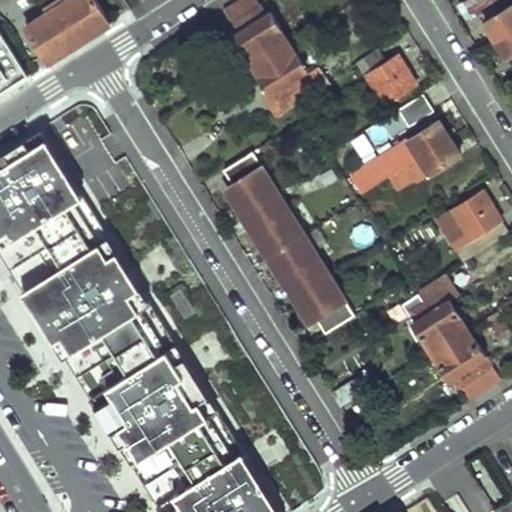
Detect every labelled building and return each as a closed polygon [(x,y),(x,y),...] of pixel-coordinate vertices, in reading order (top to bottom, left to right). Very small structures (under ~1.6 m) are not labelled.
[(100,0),(61,0),(23,25),(50,66),(86,42),(116,23),(100,0)] [(247,15),(271,54),(289,42),(271,12),(266,15),(256,0),(243,0),(239,3),(247,15)] [(460,0),(471,17),(499,0),(460,0)] [(247,15),(239,3),(227,11),(234,23),(247,15)] [(511,4),(485,22),(496,38),(511,28),(511,4)] [(235,35),(254,65),(271,54),(247,15),(234,23),(240,32),(235,35)] [(209,22),(185,37),(199,60),(223,45),(209,22)] [(511,28),(496,38),(507,58),(511,54),(511,28)] [(0,29),(0,95),(29,77),(0,29)] [(271,54),(294,91),(301,101),(331,82),(329,78),(356,61),(348,47),(320,64),(304,75),(302,73),(307,70),(289,42),(271,54)] [(359,65),(385,105),(418,84),(400,55),(389,63),(381,50),(359,65)] [(254,65),(271,92),(276,89),(282,98),(294,91),(271,54),(254,65)] [(151,103),(160,118),(189,99),(180,84),(151,103)] [(425,95),(399,111),(410,128),(435,112),(425,95)] [(384,120),(395,137),(410,128),(399,111),(384,120)] [(409,140),(411,144),(400,151),(409,165),(452,138),(441,121),(409,140)] [(135,275),(90,204),(76,213),(38,152),(52,143),(42,128),(0,154),(0,251),(163,511),(283,511),(260,475),(246,483),(236,467),(250,458),(192,367),(179,376),(168,360),(182,351),(145,292),(131,300),(121,284),(135,275)] [(452,138),(409,165),(392,176),(399,188),(429,170),(433,176),(463,157),(452,138)] [(38,152),(76,213),(90,204),(52,143),(38,152)] [(314,309),(328,332),(358,314),(256,150),(226,169),(241,192),(234,197),(245,215),(252,211),(265,232),(258,236),(282,273),(289,269),(302,290),(295,295),(307,313),(314,309)] [(440,221),(467,263),(511,235),(511,233),(486,192),(440,221)] [(370,206),(389,236),(405,226),(386,197),(370,206)] [(121,284),(131,300),(145,292),(135,275),(121,284)] [(430,302),(454,339),(471,329),(453,300),(462,295),(451,278),(424,293),(430,302)] [(417,322),(435,351),(454,339),(430,302),(415,310),(421,319),(417,322)] [(485,320),(498,341),(511,332),(511,328),(501,310),(485,320)] [(454,339),(485,391),(503,379),(471,329),(454,339)] [(435,351),(453,379),(457,377),(471,400),(485,391),(454,339),(435,351)] [(168,360),(179,376),(192,367),(182,351),(168,360)] [(332,392),(343,408),(365,394),(355,378),(332,392)] [(343,408),(360,435),(382,422),(365,394),(343,408)] [(236,467),(246,483),(260,475),(250,458),(236,467)]
